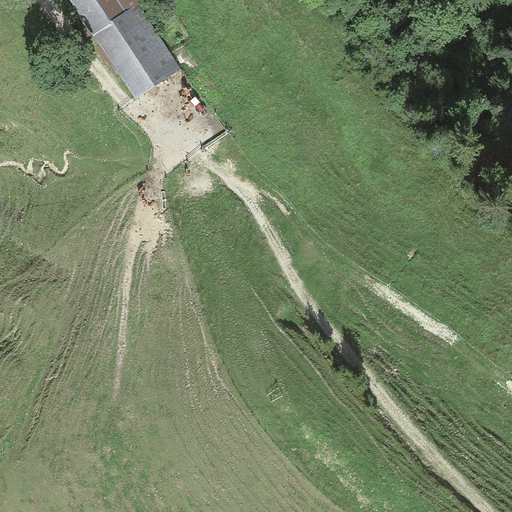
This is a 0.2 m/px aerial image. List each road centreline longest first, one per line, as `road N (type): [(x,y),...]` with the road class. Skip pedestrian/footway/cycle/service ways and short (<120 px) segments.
road 1 (track): [(232,180),(324,326),(489,511)]
road 2 (track): [(511,389),(330,258),(267,189),(232,180)]
road 3 (track): [(46,0),(126,105),(178,143)]
